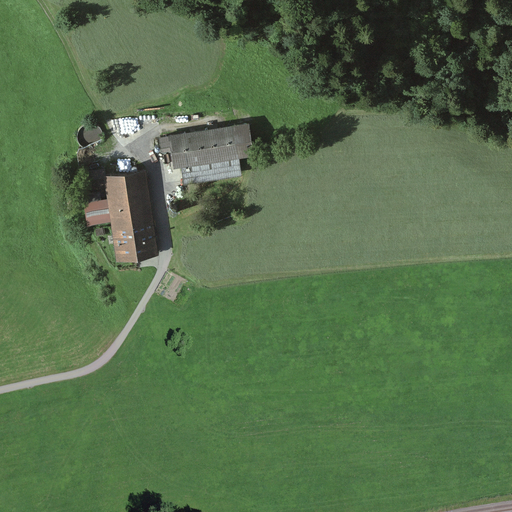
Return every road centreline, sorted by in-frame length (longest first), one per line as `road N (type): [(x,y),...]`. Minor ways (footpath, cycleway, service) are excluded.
road 1 (unclassified): [(153,161),(162,263),(123,336),(95,365),(0,390)]
road 2 (track): [(39,0),(68,38),(110,125),(153,161)]
